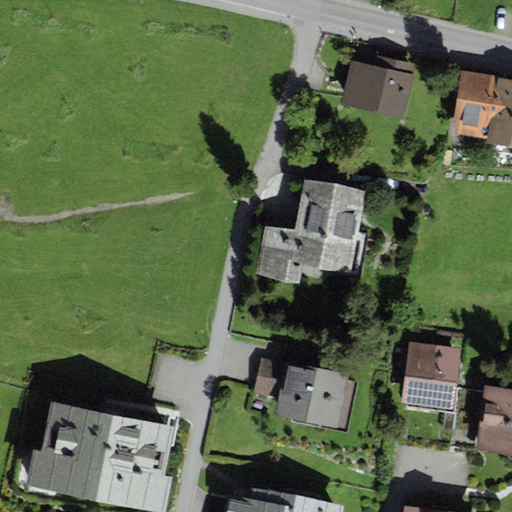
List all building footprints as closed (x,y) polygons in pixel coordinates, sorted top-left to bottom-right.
[(374,66),(350,60),(340,105),(404,119),(416,65),(376,56),(374,66)] [(511,78),(461,70),(452,126),(456,127),(455,132),(486,138),(485,142),(511,146),(511,78)] [(364,191),(305,180),(295,230),(263,224),(254,275),(299,283),(302,266),(349,275),(364,191)] [(461,348),(408,341),(400,404),(452,411),(461,348)] [(346,375),(260,357),(253,393),(277,398),(274,415),(320,424),(319,427),(346,432),(356,381),(346,379),(346,375)] [(511,388),(484,385),(476,447),(511,451),(511,388)] [(173,428),(51,402),(40,450),(33,449),(25,485),(154,511),(164,511),(172,477),(163,475),(173,428)] [(246,495),(226,490),(222,511),(344,511),(346,504),(248,484),(246,495)]
